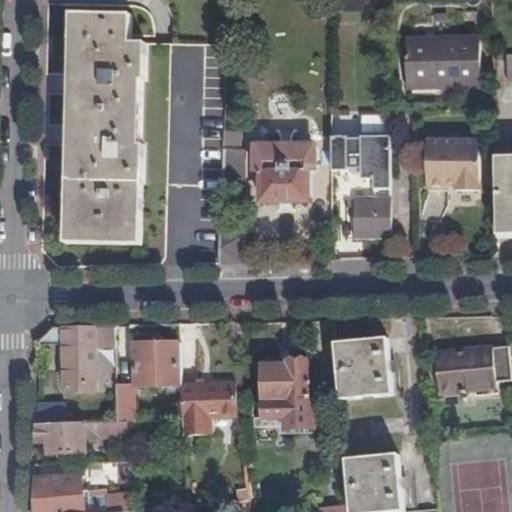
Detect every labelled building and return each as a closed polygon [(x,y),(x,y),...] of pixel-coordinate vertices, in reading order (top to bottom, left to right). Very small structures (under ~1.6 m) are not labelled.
[(134,44),(135,16),(74,14),(68,245),(143,246),(146,146),(141,146),(144,81),(148,81),(149,45),(134,44)] [(484,85),(484,38),(424,40),(425,87),(484,85)] [(387,133),(387,116),(364,117),(365,134),(387,133)] [(224,195),(241,194),(243,151),(241,135),(226,134),(224,195)] [(338,140),(338,174),(350,174),(350,171),(364,171),(364,183),(377,183),(377,192),(394,192),(394,140),(364,140),(364,142),(350,143),(350,140),(338,140)] [(318,151),(314,147),(292,148),(292,141),(286,141),(286,148),(261,148),(258,151),(258,171),(262,174),(265,179),(265,203),(312,203),(311,174),(316,174),(318,170),(318,151)] [(430,188),(452,187),(452,185),(459,185),(459,187),(460,192),(484,192),(483,141),(429,142),(430,188)] [(511,158),(498,159),(500,231),(511,230),(511,158)] [(377,192),(377,201),(394,201),(394,192),(377,192)] [(358,239),(394,239),(394,226),(394,213),(394,201),(377,201),(357,202),(358,239)] [(394,226),(414,226),(414,213),(394,213),(394,226)] [(406,260),(415,260),(415,257),(414,257),(414,226),(394,226),(394,239),(394,261),(406,260)] [(223,265),(245,264),(245,238),(223,238),(223,265)] [(438,259),(457,259),(457,243),(438,243),(438,259)] [(118,361),(117,328),(108,328),(109,362),(113,361),(118,361)] [(98,391),(98,329),(56,330),(41,346),(66,344),(66,388),(80,388),(80,391),(98,391)] [(390,341),(337,345),(342,401),(395,397),(390,341)] [(184,387),(182,346),(136,347),(137,387),(137,389),(184,387)] [(511,383),(511,349),(439,356),(442,395),(463,393),(463,395),(468,395),(467,392),(499,390),(498,384),(511,383)] [(289,433),(320,432),(319,403),(311,403),(311,364),(290,365),(290,367),(267,368),(268,403),(266,403),(267,423),(289,422),(289,433)] [(241,420),(240,386),(184,388),(185,421),(185,439),(214,438),(213,421),(241,420)] [(137,389),(137,387),(119,388),(119,423),(128,423),(138,423),(137,389)] [(66,410),(39,412),(39,426),(67,425),(66,410)] [(128,423),(119,423),(67,425),(39,426),(38,445),(51,445),(51,457),(89,455),(88,441),(129,440),(128,423)] [(406,511),(401,457),(349,461),(352,508),(353,511),(406,511)] [(84,478),(37,481),(36,511),(135,511),(134,496),(109,498),(108,493),(85,495),(84,478)] [(251,502),(250,492),(239,493),(240,504),(251,502)]
